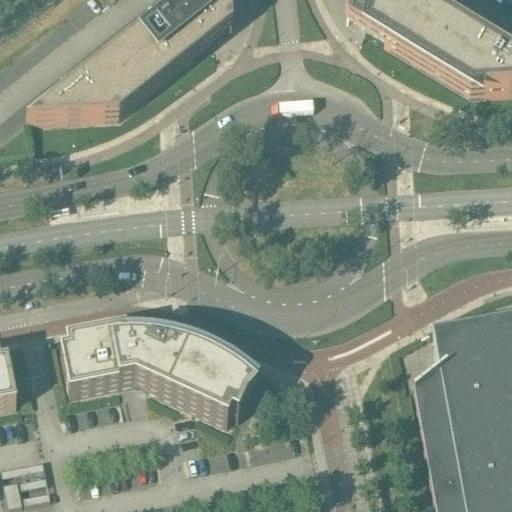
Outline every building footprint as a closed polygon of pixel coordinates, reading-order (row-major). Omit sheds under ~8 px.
[(187,0),(188,0),(25,131),(29,131),(32,131),(118,125),(209,52),(231,35),(229,0),(187,0)] [(343,0),(346,27),(470,103),(511,100),(511,65),(403,0),(343,0)] [(412,398),(433,511),(511,511),(511,328),(432,343),(438,378),(412,398)] [(133,344),(126,344),(124,338),(65,350),(67,359),(60,360),(68,404),(133,391),(226,433),(230,425),(237,428),(245,409),(259,394),(254,390),(243,380),(239,378),(236,376),(230,372),(223,368),(217,365),(210,361),(204,358),(197,356),(190,353),(183,351),(176,349),(169,348),(161,346),(154,345),(147,344),(140,344),(133,344)] [(0,372),(0,417),(15,414),(7,371),(0,372)] [(1,478),(2,484),(43,477),(41,470),(1,478)] [(17,490),(18,497),(46,492),(44,485),(17,490)] [(17,489),(2,492),(6,511),(21,511),(20,504),(18,497),(17,490),(17,489)] [(47,499),(20,504),(21,511),(49,506),(47,499)]
